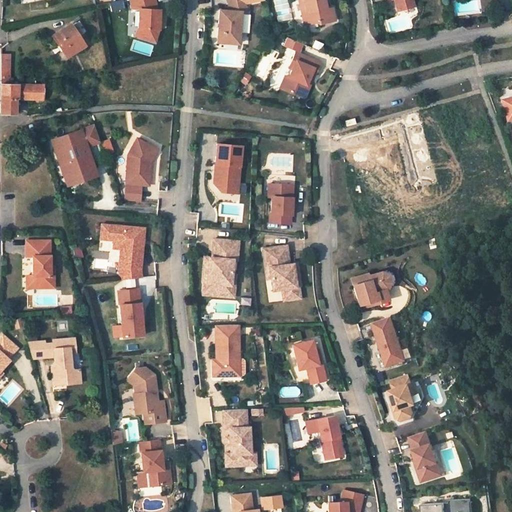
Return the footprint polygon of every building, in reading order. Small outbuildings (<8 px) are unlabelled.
[(159,29),(159,9),(157,9),(155,0),(130,0),(132,9),(139,9),(139,28),(136,35),(155,41),(159,29)] [(238,44),(241,12),(247,11),(244,0),(227,0),(229,5),(230,5),(230,11),(220,10),(217,42),(238,44)] [(307,12),(304,0),(299,0),(303,15),(305,12),(307,12)] [(326,8),(324,0),(304,0),(307,12),(305,12),(303,15),(305,25),(319,22),(320,24),(335,21),(332,9),(329,7),(326,8)] [(395,0),(398,11),(414,7),(412,0),(411,0),(409,1),(408,0),(395,0)] [(82,44),(87,41),(76,23),(71,26),(73,30),(82,44)] [(70,25),(52,37),(66,58),(84,46),(82,44),(73,30),(71,26),(70,25)] [(134,40),(130,50),(149,56),(152,46),(141,42),(134,40)] [(303,64),(306,57),(296,52),(293,59),(303,64)] [(9,55),(1,54),(1,78),(9,78),(9,55)] [(300,97),(313,68),(316,70),(319,62),(306,57),(303,64),(293,59),(289,68),(292,69),(289,77),(285,76),(280,88),(300,97)] [(304,98),(316,70),(313,68),(300,97),(304,98)] [(15,99),(43,100),(43,85),(9,85),(1,84),(0,113),(15,114),(15,99)] [(101,142),(95,125),(89,128),(95,144),(101,142)] [(95,167),(88,147),(95,144),(89,128),(53,140),(61,165),(62,164),(67,177),(83,177),(95,167)] [(148,178),(149,161),(156,149),(138,139),(130,155),(128,184),(150,186),(151,178),(148,178)] [(239,187),(242,146),(218,145),(216,165),(221,165),(221,172),(218,172),(217,182),(215,184),(214,192),(222,193),(230,186),(239,187)] [(152,161),(158,150),(156,149),(149,161),(148,178),(151,178),(152,161)] [(70,186),(98,176),(95,167),(83,177),(67,177),(70,186)] [(292,215),(293,185),(273,184),(272,197),(273,197),(272,213),(271,222),(291,223),(292,215)] [(142,268),(145,228),(102,225),(101,239),(115,240),(114,248),(122,249),(120,266),(122,280),(143,277),(142,268)] [(30,255),(31,274),(28,274),(28,286),(51,286),(50,264),(47,264),(47,240),(24,239),(24,255),(30,255)] [(214,239),(212,258),(212,266),(209,265),(207,283),(205,283),(204,295),(216,296),(217,284),(231,285),(232,274),(233,260),(234,251),(238,251),(238,241),(214,239)] [(273,290),(283,288),(287,288),(288,300),(301,298),(300,286),(297,286),(294,263),(290,264),(288,245),(264,248),(265,258),(269,258),(273,257),(274,266),(270,266),(272,278),(273,290)] [(212,266),(212,258),(205,257),(203,283),(205,283),(207,283),(209,265),(212,266)] [(396,280),(394,273),(387,270),(382,272),(389,275),(391,282),(387,288),(392,287),(396,280)] [(388,300),(385,289),(387,288),(391,282),(389,275),(382,272),(368,276),(370,279),(353,284),(359,305),(362,304),(371,301),(372,305),(388,300)] [(353,284),(370,279),(368,276),(368,273),(351,278),(353,284)] [(234,297),(236,275),(232,274),(231,285),(217,284),(216,296),(234,297)] [(140,289),(119,291),(124,337),(144,335),(140,289)] [(406,359),(391,316),(381,320),(381,319),(373,322),(387,365),(406,359)] [(239,358),(239,324),(216,325),(217,360),(218,360),(218,364),(217,364),(217,376),(235,375),(235,358),(239,358)] [(0,367),(8,359),(6,358),(16,347),(0,334),(0,367)] [(27,342),(31,358),(49,356),(53,356),(53,359),(56,359),(57,363),(55,365),(51,365),(52,376),(58,375),(66,382),(66,383),(80,382),(79,368),(74,369),(70,366),(68,364),(67,360),(70,360),(69,353),(75,352),(73,337),(52,340),(52,342),(44,343),(44,341),(27,342)] [(326,379),(322,362),(318,363),(315,350),(313,340),(293,344),(299,369),(308,367),(312,383),(326,379)] [(166,421),(164,400),(158,401),(155,375),(145,367),(137,368),(128,379),(134,384),(135,384),(136,385),(137,393),(134,393),(137,413),(144,412),(146,423),(166,421)] [(416,402),(413,393),(416,393),(409,373),(398,377),(391,379),(395,388),(391,390),(397,409),(395,409),(398,417),(402,420),(412,416),(414,412),(411,404),(416,402)] [(58,375),(52,376),(53,385),(66,383),(66,382),(58,375)] [(230,444),(231,453),(231,457),(226,457),(226,466),(241,465),(240,457),(251,457),(251,452),(249,426),(247,426),(246,408),(224,409),(224,424),(229,424),(230,428),(230,436),(230,444)] [(341,455),(337,437),(339,436),(335,415),(317,419),(326,459),(341,455)] [(438,461),(432,443),(431,444),(427,430),(410,436),(418,459),(420,467),(418,467),(422,481),(439,475),(435,462),(438,461)] [(162,462),(159,440),(140,442),(144,472),(149,471),(150,486),(171,483),(169,468),(163,469),(162,462)] [(256,464),(256,452),(251,452),(251,457),(240,457),(241,465),(256,464)] [(358,511),(363,495),(344,490),(341,502),(328,502),(328,511),(358,511)] [(257,511),(257,509),(252,510),(250,493),(231,495),(233,511),(235,511),(238,511),(257,511)] [(450,502),(445,503),(445,511),(468,511),(472,511),(471,498),(450,499),(450,502)] [(445,511),(445,503),(422,504),(422,511),(445,511)]
